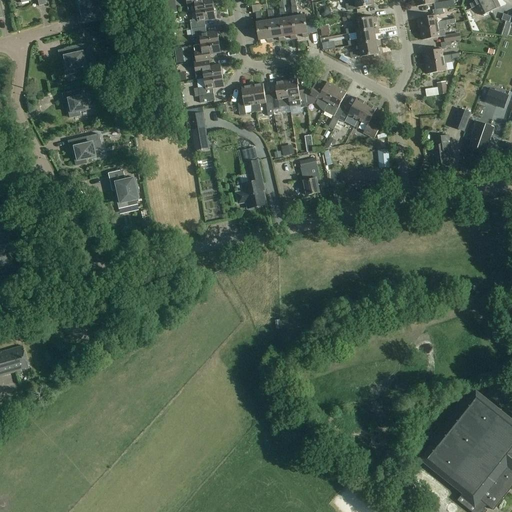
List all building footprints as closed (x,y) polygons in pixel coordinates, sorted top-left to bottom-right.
[(88,0),(86,0),(74,0),(78,13),(80,12),(81,16),(76,17),(78,24),(103,18),(100,3),(97,4),(96,0),(88,0)] [(184,0),(176,0),(175,0),(176,8),(186,7),(184,0)] [(186,0),(186,1),(187,3),(188,12),(196,11),(214,8),(212,0),(186,0)] [(354,0),(355,3),(345,5),(346,10),(356,8),(356,9),(374,6),(372,0),(354,0)] [(490,0),(477,6),(482,16),(500,8),(496,0),(490,0)] [(454,1),(435,4),(436,9),(455,6),(454,1)] [(293,17),(296,35),(303,33),(304,37),(308,36),(305,15),(297,16),(296,6),(291,7),(292,17),(293,17)] [(332,13),(331,10),(331,11),(331,10),(327,7),(323,8),(321,10),(321,15),(325,18),(329,17),(331,14),(331,13),(332,13)] [(191,28),(205,26),(204,21),(215,19),(214,8),(196,11),(197,19),(189,20),(191,28)] [(293,17),(292,17),(286,18),(284,8),(279,9),(280,19),(281,18),(284,36),(291,35),(292,39),(296,38),(296,35),(293,17)] [(476,9),(471,11),(475,20),(481,17),(476,9)] [(281,18),(280,19),(273,20),(272,10),(267,10),(268,20),(270,20),(272,38),(279,37),(279,41),(285,40),(284,36),(281,18)] [(270,20),(268,20),(262,21),(261,11),(256,12),(257,22),(259,40),(267,39),(268,43),(273,42),(272,38),(270,20)] [(438,22),(436,16),(418,19),(420,30),(456,24),(455,19),(438,22)] [(357,32),(374,29),(373,22),(377,22),(376,17),(355,20),(356,28),(346,30),(347,35),(357,33),(357,32)] [(456,24),(420,30),(422,40),(445,37),(444,30),(447,30),(447,25),(456,24)] [(331,36),(329,25),(320,27),(322,37),(331,36)] [(201,44),(219,41),(217,31),(206,32),(205,26),(191,28),(192,37),(199,35),(201,44)] [(357,32),(357,33),(358,40),(348,42),(349,47),(359,45),(359,44),(376,41),(375,34),(379,34),(378,29),(374,29),(357,32)] [(444,37),(445,42),(462,40),(461,34),(444,37)] [(359,44),(359,45),(360,51),(350,53),(351,58),(361,56),(361,57),(378,54),(377,46),(381,46),(380,40),(376,41),(359,44)] [(196,62),(209,60),(211,60),(210,54),(220,53),(219,41),(201,44),(201,46),(193,47),(194,54),(196,62)] [(89,44),(57,51),(59,58),(63,57),(64,61),(62,61),(65,76),(76,73),(75,69),(87,66),(86,60),(92,59),(89,44)] [(426,63),(452,58),(460,57),(459,53),(443,56),(442,49),(424,52),(426,63)] [(452,58),(426,63),(428,74),(447,71),(446,65),(453,63),(452,58)] [(196,79),(222,75),(220,64),(210,66),(209,60),(196,62),(194,62),(194,63),(195,67),(196,79)] [(224,86),(222,75),(196,79),(197,81),(205,80),(206,87),(198,88),(198,89),(196,89),(197,97),(199,97),(200,104),(215,102),(214,94),(213,88),(224,86)] [(297,79),(286,80),(287,87),(288,97),(290,106),(291,106),(291,108),(295,107),(301,106),(302,108),(307,107),(307,106),(307,104),(305,92),(304,90),(299,91),(297,79)] [(277,94),(271,95),(273,110),(279,109),(279,108),(290,106),(288,97),(287,87),(286,80),(275,82),(277,94)] [(312,89),(304,90),(305,92),(307,104),(307,106),(316,104),(322,111),(324,112),(325,111),(329,103),(328,103),(336,87),(327,82),(324,88),(315,83),(312,89)] [(438,83),(439,88),(440,94),(449,93),(447,82),(438,83)] [(273,110),(271,95),(265,96),(263,84),(252,85),(256,111),(261,110),(260,103),(266,102),(268,115),(274,114),(273,110)] [(251,112),(256,111),(252,85),(242,87),(244,102),(238,103),(240,115),(246,114),(244,105),(250,105),(251,112)] [(338,120),(346,106),(341,103),(347,93),(336,87),(328,103),(329,103),(325,111),(334,116),(328,127),(333,129),(338,120)] [(69,118),(80,116),(79,111),(91,109),(87,88),(61,94),(63,101),(67,100),(68,104),(66,104),(69,118)] [(489,89),(484,102),(504,109),(509,96),(489,89)] [(346,106),(338,120),(344,123),(348,115),(354,118),(350,125),(354,127),(367,103),(357,98),(351,109),(346,106)] [(367,103),(354,127),(358,129),(362,122),(367,125),(363,133),(369,136),(376,139),(380,129),(374,125),(369,122),(376,108),(367,103)] [(465,133),(472,113),(460,109),(453,128),(465,133)] [(204,113),(188,115),(195,151),(210,148),(204,113)] [(474,135),(470,147),(486,153),(494,128),(476,122),(476,124),(472,134),(474,135)] [(85,159),(97,156),(96,150),(102,149),(99,134),(67,141),(69,148),(73,147),(74,151),(72,152),(75,166),(86,164),(85,159)] [(435,168),(447,166),(450,165),(448,150),(452,150),(450,135),(433,138),(435,146),(432,146),(435,168)] [(337,140),(330,136),(328,141),(324,148),(329,148),(332,143),(335,144),(337,140)] [(292,145),(282,147),(284,156),(294,154),(292,145)] [(388,149),(378,150),(380,168),(390,167),(388,149)] [(328,152),(322,154),(326,167),(332,165),(328,152)] [(307,160),(300,162),(302,168),(317,165),(316,159),(316,158),(307,160)] [(236,193),(239,205),(247,203),(248,209),(268,204),(265,191),(266,191),(259,160),(246,163),(250,182),(242,184),(244,191),(236,193)] [(317,165),(302,168),(303,175),(303,176),(302,176),(307,195),(320,192),(317,180),(321,179),(317,165)] [(111,173),(108,174),(110,184),(110,185),(112,191),(116,190),(117,194),(115,194),(118,209),(129,206),(129,207),(139,205),(137,199),(136,194),(139,193),(135,178),(125,180),(122,170),(113,172),(111,173)] [(380,186),(380,176),(377,176),(377,172),(348,171),(347,189),(363,189),(363,185),(380,186)] [(0,269),(11,266),(5,241),(0,242),(0,269)] [(80,340),(87,329),(73,319),(66,330),(80,340)] [(9,350),(15,372),(21,371),(21,370),(25,369),(29,368),(22,347),(9,350)] [(0,376),(15,372),(9,350),(0,353),(1,354),(0,354),(0,376)] [(511,418),(476,390),(469,399),(465,396),(446,420),(443,425),(442,424),(429,441),(433,444),(420,460),(462,494),(458,500),(472,511),(486,511),(488,511),(485,508),(488,505),(494,510),(511,487),(511,418)]
